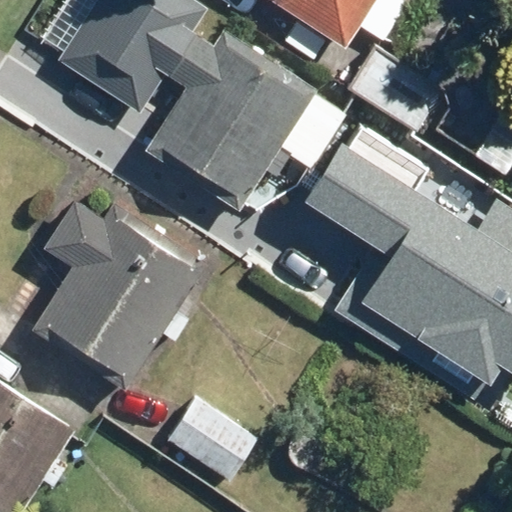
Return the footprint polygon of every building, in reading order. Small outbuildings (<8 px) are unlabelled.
[(282,0),(346,42),(374,0),(282,0)] [(223,23),(213,38),(185,19),(158,61),(187,79),(147,142),(243,203),(319,84),(223,23)] [(441,95),(370,44),(346,79),(372,97),(411,126),(417,129),(441,95)] [(411,126),(372,97),(347,131),(392,163),(417,129),(411,126)] [(511,161),(511,105),(506,101),(476,141),(508,166),(511,161)] [(128,386),(211,259),(115,197),(106,212),(77,193),(43,245),(72,264),(32,324),(128,386)] [(21,511),(79,423),(0,371),(0,511),(21,511)] [(260,436),(196,392),(166,435),(230,479),(260,436)]
